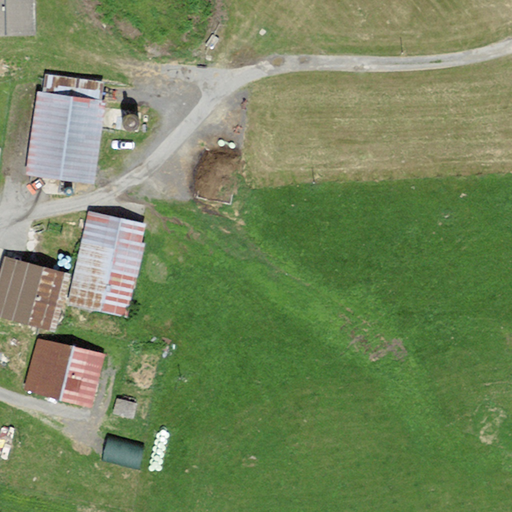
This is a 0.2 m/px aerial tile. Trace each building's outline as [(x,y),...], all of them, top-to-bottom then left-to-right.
[(31,0),(0,0),(0,36),(33,35),(31,0)] [(39,96),(30,173),(90,180),(101,85),(48,79),(46,96),(39,96)] [(144,228),(88,216),(69,307),(124,319),(144,228)] [(68,277),(5,261),(0,278),(0,315),(54,329),(68,277)] [(102,358),(39,343),(27,389),(90,405),(102,358)]
